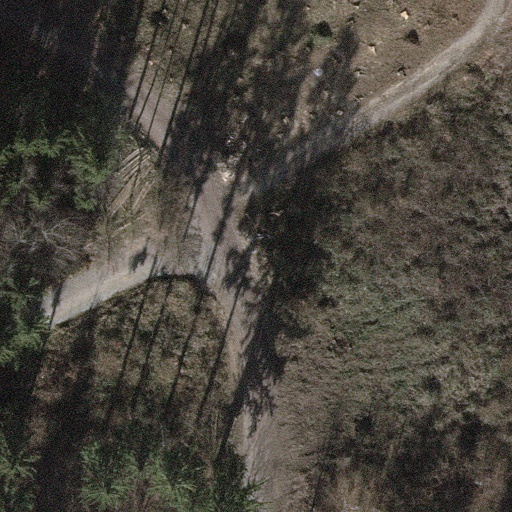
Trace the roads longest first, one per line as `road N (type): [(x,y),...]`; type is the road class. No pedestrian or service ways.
road 1 (track): [(261,511),(263,377),(214,210),(165,131),(88,56),(2,0)]
road 2 (track): [(499,0),(444,66),(0,335)]
